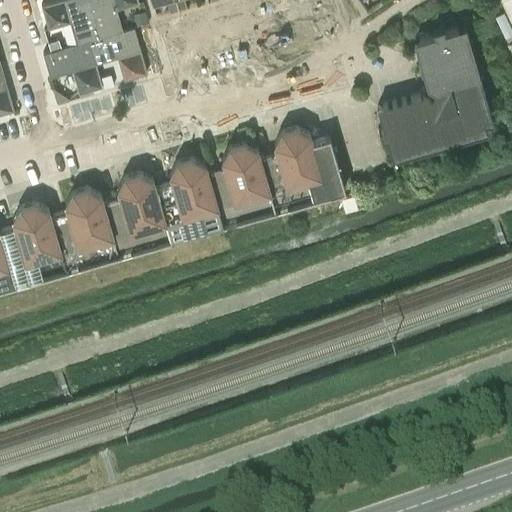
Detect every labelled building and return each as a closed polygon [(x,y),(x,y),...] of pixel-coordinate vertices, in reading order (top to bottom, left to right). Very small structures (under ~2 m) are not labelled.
[(99,35),(88,0),(52,0),(40,3),(47,27),(70,20),(76,42),(88,39),(99,35)] [(138,0),(88,0),(99,35),(122,29),(116,7),(138,0)] [(177,8),(175,0),(170,0),(166,1),(169,10),(177,8)] [(144,10),(134,13),(137,23),(147,20),(144,10)] [(385,136),(391,156),(487,129),(484,121),(492,119),(464,23),(444,29),(442,25),(431,28),(433,32),(412,38),(426,84),(422,91),(376,104),(382,125),(377,126),(381,137),(385,136)] [(122,29),(99,35),(88,39),(95,62),(116,56),(123,78),(147,71),(133,25),(122,29)] [(58,38),(48,41),(50,49),(60,46),(58,38)] [(95,62),(88,39),(76,42),(42,52),(49,75),(71,69),(78,91),(101,84),(95,62)] [(0,111),(13,108),(0,62),(0,111)] [(110,73),(100,76),(103,86),(113,83),(110,73)] [(258,154),(274,207),(274,206),(290,201),(291,202),(327,192),(326,191),(342,186),(343,187),(344,187),(329,133),(311,138),(309,132),(296,124),(281,129),(273,142),(275,149),(259,154),(258,154)] [(258,154),(259,154),(257,147),(243,139),(228,144),(221,157),(223,164),(207,169),(206,169),(221,222),(225,221),(225,220),(241,215),(241,217),(274,207),(258,154)] [(206,169),(207,169),(205,162),(191,154),(176,159),(169,172),(171,179),(154,184),(169,237),(170,237),(170,236),(186,231),(186,233),(221,222),(206,169)] [(154,184),(152,177),(139,170),(124,174),(116,187),(118,194),(102,199),(101,199),(117,253),(118,252),(117,251),(133,246),(134,248),(169,237),(154,184)] [(49,214),(65,268),(65,267),(65,266),(81,261),(82,263),(117,253),(101,199),(102,199),(100,192),(87,185),(72,189),(64,203),(66,209),(50,214),(49,214)] [(14,224),(0,228),(0,240),(12,283),(13,282),(13,281),(29,277),(29,278),(65,268),(49,214),(50,214),(48,207),(34,200),(19,204),(12,218),(14,224)] [(0,286),(12,283),(0,240),(0,286)]
